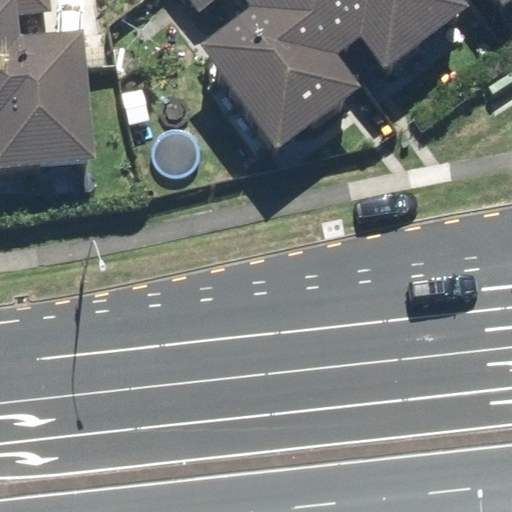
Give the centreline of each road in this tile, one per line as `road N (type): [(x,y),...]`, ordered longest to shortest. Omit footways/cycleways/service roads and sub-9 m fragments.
road 1 (secondary): [(153,387),(511,249)]
road 2 (secondary): [(153,387),(511,348)]
road 3 (secondary): [(507,488),(289,511)]
road 4 (secondary): [(0,404),(153,387)]
